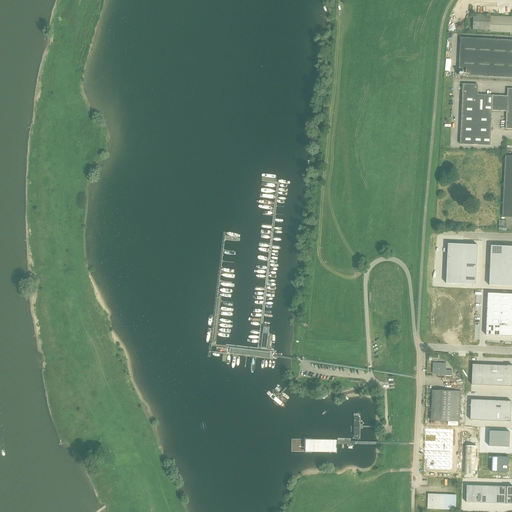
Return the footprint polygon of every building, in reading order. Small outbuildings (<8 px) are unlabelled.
[(511,16),(490,16),(490,15),(474,15),(474,19),(491,19),(491,31),(511,30),(511,16)] [(490,29),(490,19),(474,19),(473,26),(477,26),(477,29),(490,29)] [(511,77),(511,39),(460,37),(458,75),(511,77)] [(511,88),(507,88),(507,96),(478,94),(478,84),(463,84),(460,144),(490,145),(492,110),(506,111),(506,129),(511,128),(511,88)] [(502,206),(499,206),(499,216),(511,216),(511,155),(505,156),(502,206)] [(499,226),(499,230),(506,231),(506,226),(507,220),(499,220),(499,226)] [(447,243),(446,283),(475,285),(477,245),(447,243)] [(511,246),(490,245),(489,285),(511,286),(511,246)] [(511,293),(487,292),(485,335),(511,336),(511,293)] [(269,326),(264,325),(261,346),(267,347),(269,326)] [(271,352),(230,348),(229,354),(270,358),(271,352)] [(433,363),(433,368),(432,368),(432,369),(433,369),(432,374),(445,375),(446,363),(433,363)] [(511,365),(473,364),(472,384),(511,385),(511,365)] [(289,406),(269,388),(263,394),(284,412),(289,406)] [(459,421),(460,391),(432,390),(431,420),(459,421)] [(511,401),(470,399),(469,419),(510,421),(511,401)] [(361,414),(353,414),(353,440),(361,440),(361,414)] [(453,429),(426,428),(425,458),(427,458),(426,467),(430,467),(430,468),(452,469),(453,429)] [(489,430),(489,446),(509,447),(510,431),(489,430)] [(335,453),(336,440),(305,440),(305,452),(335,453)] [(465,445),(464,473),(475,473),(476,446),(465,445)] [(482,456),(481,471),(508,473),(508,457),(482,456)] [(511,486),(466,485),(466,502),(511,503),(511,486)] [(427,509),(443,509),(455,510),(456,495),(428,493),(427,509)]
